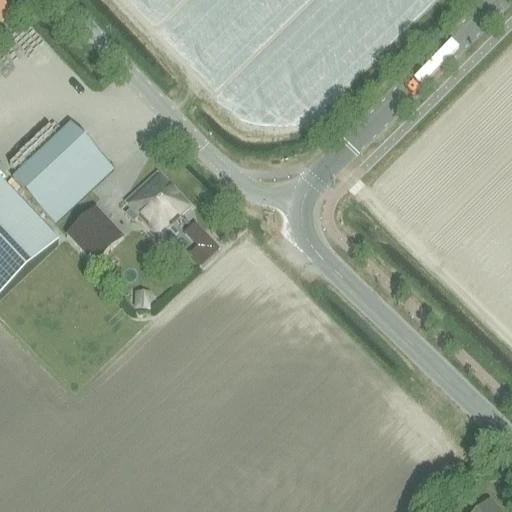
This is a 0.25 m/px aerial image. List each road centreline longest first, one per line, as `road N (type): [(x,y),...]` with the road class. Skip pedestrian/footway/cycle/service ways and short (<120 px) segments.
road 1 (tertiary): [(511,446),(311,249),(304,202)]
road 2 (tertiary): [(304,202),(505,0)]
road 3 (unclassified): [(56,0),(229,175)]
